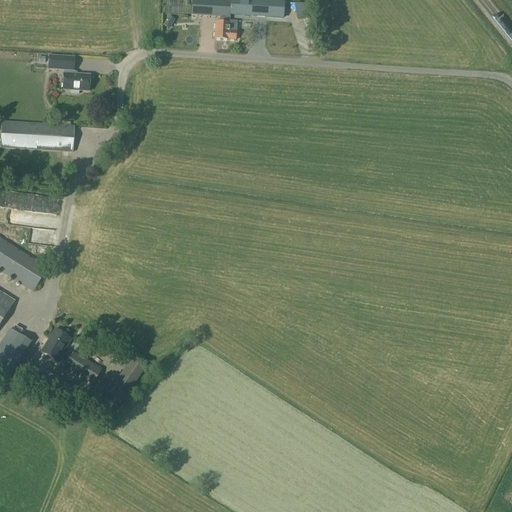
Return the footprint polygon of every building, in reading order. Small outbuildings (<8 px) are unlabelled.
[(184,10),(184,0),(157,0),(157,10),(184,10)] [(230,19),(230,16),(231,2),(209,0),(203,0),(192,0),(192,17),(204,17),(208,17),(222,18),(222,24),(216,23),(215,40),(236,41),(236,33),(237,24),(230,24),(229,24),(230,19)] [(283,19),(284,3),(231,0),(230,0),(231,2),(230,16),(258,18),(266,18),(283,19)] [(50,57),(49,70),(65,71),(65,75),(64,75),(63,91),(89,93),(90,77),(73,76),(74,72),(75,59),(50,57)] [(0,122),(0,148),(73,154),(74,128),(0,122)] [(29,232),(35,233),(34,239),(47,241),(48,232),(29,229),(29,232)] [(0,238),(0,271),(33,293),(49,270),(2,239),(0,238)] [(0,293),(0,326),(15,303),(0,293)] [(57,364),(65,351),(68,346),(72,341),(55,330),(41,353),(57,364)] [(10,331),(0,346),(0,371),(9,377),(30,344),(10,331)] [(102,371),(80,357),(82,354),(75,350),(71,355),(64,367),(93,385),(102,371)] [(101,399),(117,408),(139,371),(123,362),(101,399)] [(39,368),(25,390),(61,413),(76,390),(39,368)]
